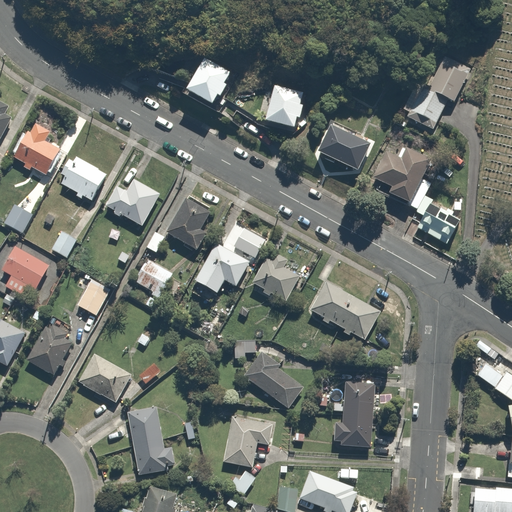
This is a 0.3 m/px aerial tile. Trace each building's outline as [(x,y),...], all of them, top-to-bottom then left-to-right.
[(474,67),(445,55),(432,86),(425,83),(410,118),(435,128),(447,100),(458,105),(474,67)] [(235,72),(206,56),(188,91),(217,106),(235,72)] [(307,91),(276,84),(267,122),(298,129),(307,91)] [(0,101),(0,139),(12,117),(6,114),(10,107),(0,101)] [(14,158),(26,164),(24,168),(30,172),(33,168),(48,176),(63,149),(48,140),(52,132),(37,124),(32,132),(29,130),(14,158)] [(331,124),(318,152),(360,171),(373,142),(331,124)] [(375,180),(393,187),(390,195),(422,208),(432,183),(423,180),(432,158),(403,147),(399,157),(387,152),(375,180)] [(76,159),(62,185),(93,202),(107,176),(76,159)] [(117,185),(105,208),(144,227),(160,194),(133,180),(127,191),(117,185)] [(210,211),(186,198),(166,233),(198,251),(210,231),(201,226),(210,211)] [(433,203),(427,214),(457,230),(463,219),(433,203)] [(16,204),(5,224),(25,235),(36,216),(16,204)] [(78,239),(63,230),(52,249),(67,258),(78,239)] [(156,254),(167,237),(157,231),(146,248),(156,254)] [(250,263),(217,244),(195,281),(218,294),(226,281),(237,287),(250,263)] [(2,270),(12,276),(5,287),(23,298),(30,286),(37,291),(51,267),(17,246),(2,270)] [(253,283),(265,290),(263,294),(270,298),(272,294),(287,302),(300,278),(284,269),(288,261),(276,254),(271,262),(267,260),(253,283)] [(149,258),(135,282),(160,297),(174,274),(149,258)] [(99,316),(112,290),(91,279),(78,306),(99,316)] [(332,322),(345,329),(344,332),(352,337),(353,333),(366,340),(381,312),(327,282),(311,310),(325,318),(323,321),(330,325),(332,322)] [(0,318),(0,362),(9,367),(27,333),(0,318)] [(78,334),(51,319),(27,360),(54,376),(78,334)] [(152,338),(142,332),(136,341),(146,347),(152,338)] [(237,340),(236,350),(254,352),(255,343),(237,340)] [(480,340),(476,346),(495,360),(499,354),(480,340)] [(280,365),(263,352),(245,376),(289,409),(305,388),(278,368),(280,365)] [(97,354),(80,384),(115,403),(132,373),(97,354)] [(155,360),(138,375),(149,387),(166,373),(155,360)] [(486,362),(476,375),(511,400),(511,373),(508,370),(504,375),(486,362)] [(334,443),(343,443),(343,447),(372,449),(376,384),(346,383),(344,421),(336,421),(334,443)] [(169,471),(167,465),(176,463),(173,446),(164,448),(157,408),(128,414),(140,476),(169,471)] [(273,422),(232,415),(224,462),(255,468),(259,443),(269,445),(273,422)] [(195,422),(184,424),(188,440),(199,438),(195,422)] [(310,471),(300,499),(336,511),(349,511),(358,489),(310,471)] [(244,496),(257,479),(247,472),(240,481),(235,477),(229,485),(244,496)] [(297,511),(300,488),(280,486),(278,510),(296,511),(297,511)] [(511,511),(511,488),(476,486),(474,511),(511,511)] [(174,511),(179,495),(150,487),(143,511),(174,511)] [(231,495),(226,504),(235,510),(241,501),(231,495)]
